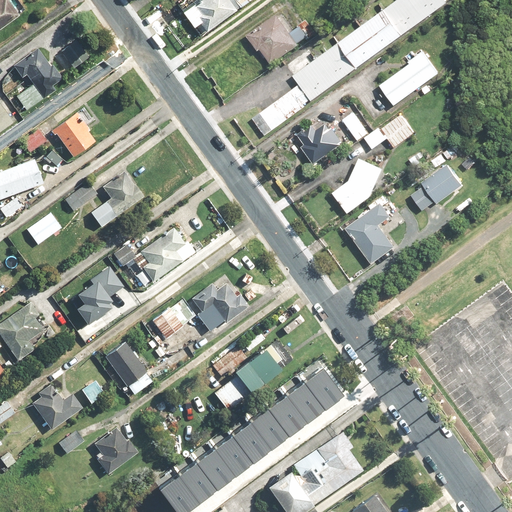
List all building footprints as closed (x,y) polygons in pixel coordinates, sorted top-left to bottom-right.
[(0,0),(0,29),(20,15),(8,0),(0,0)] [(207,32),(237,10),(229,0),(199,0),(193,5),(192,3),(182,10),(194,26),(199,22),(207,32)] [(312,101),(447,2),(445,0),(397,0),(293,76),(312,101)] [(298,45),(297,44),(308,37),(300,26),(290,33),(276,14),(246,34),(258,52),(261,49),(271,64),(298,45)] [(76,40),(61,51),(74,68),(89,58),(76,40)] [(13,65),(22,78),(27,74),(33,84),(16,95),(26,110),(43,98),(55,90),(52,85),(62,78),(52,64),(50,65),(38,47),(13,65)] [(410,64),(380,85),(394,105),(439,73),(425,53),(421,48),(414,53),(412,50),(404,55),(410,64)] [(299,86),(253,117),(265,135),(306,107),(304,104),(309,100),(299,86)] [(0,131),(13,121),(0,103),(0,131)] [(56,133),(73,156),(94,141),(87,131),(89,129),(76,112),(51,130),(54,135),(56,133)] [(354,112),(343,119),(358,140),(368,133),(354,112)] [(382,129),(395,147),(415,134),(406,121),(410,119),(406,113),(402,115),(382,129)] [(302,146),(314,164),(343,143),(325,117),(298,135),(305,144),(302,146)] [(380,127),(365,138),(373,149),(387,138),(380,127)] [(22,141),(30,152),(46,140),(38,129),(22,141)] [(193,178),(164,139),(126,167),(155,206),(193,178)] [(383,168),(360,158),(350,180),(333,192),(348,213),(371,197),(383,168)] [(34,159),(0,171),(0,198),(43,183),(34,159)] [(438,204),(463,185),(447,164),(422,182),(425,185),(411,195),(423,210),(436,201),(438,204)] [(102,186),(111,197),(91,212),(101,227),(143,196),(134,184),(134,185),(123,171),(102,186)] [(65,199),(74,210),(97,193),(88,181),(65,199)] [(0,209),(6,217),(23,205),(16,197),(0,209)] [(372,263),(395,246),(379,225),(391,216),(381,203),(346,228),(372,263)] [(27,229),(38,245),(62,227),(50,212),(27,229)] [(174,227),(140,251),(148,262),(142,266),(153,281),(183,260),(176,251),(186,244),(174,227)] [(329,243),(323,237),(312,247),(318,253),(329,243)] [(114,253),(123,266),(136,256),(127,244),(114,253)] [(85,300),(78,305),(89,320),(116,301),(110,293),(125,281),(111,262),(91,277),(94,281),(79,292),(85,300)] [(216,289),(211,283),(191,297),(201,311),(197,314),(209,331),(224,320),(225,323),(249,306),(237,290),(234,293),(226,282),(216,289)] [(264,290),(259,282),(243,294),(248,301),(264,290)] [(28,340),(43,329),(34,318),(40,314),(30,301),(0,322),(0,335),(18,360),(34,348),(28,340)] [(300,309),(296,303),(278,318),(282,323),(300,309)] [(165,338),(183,325),(170,307),(152,319),(165,338)] [(264,338),(259,331),(241,347),(247,353),(264,338)] [(234,371),(237,375),(214,392),(228,410),(293,359),(277,339),(234,371)] [(126,341),(105,356),(126,386),(128,385),(134,394),(152,381),(145,372),(147,371),(126,341)] [(222,376),(247,357),(237,345),(213,365),(222,376)] [(161,490),(177,511),(184,511),(342,397),(323,371),(161,490)] [(81,390),(91,403),(104,393),(95,380),(81,390)] [(40,397),(32,403),(51,430),(82,407),(71,392),(62,399),(51,383),(37,393),(40,397)] [(0,405),(0,444),(2,444),(0,441),(0,422),(15,413),(7,401),(0,405)] [(126,440),(116,426),(93,443),(100,452),(96,455),(98,457),(96,459),(107,474),(138,452),(128,438),(126,440)] [(59,442),(67,453),(84,441),(76,430),(59,442)] [(353,446),(342,431),(293,465),(298,471),(304,481),(300,485),(290,471),(267,487),(285,511),(303,511),(314,505),(313,504),(363,469),(358,463),(349,449),(353,446)] [(8,452),(0,457),(9,469),(17,464),(8,452)] [(387,511),(374,494),(351,511),(352,511),(387,511)]
